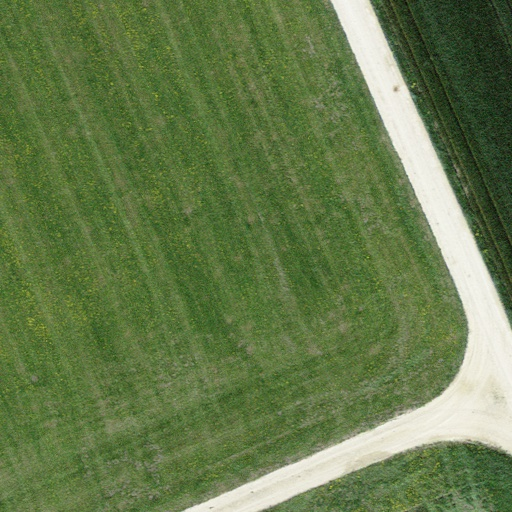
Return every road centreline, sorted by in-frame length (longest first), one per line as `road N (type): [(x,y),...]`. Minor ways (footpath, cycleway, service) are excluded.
road 1 (track): [(361,0),(511,379)]
road 2 (track): [(511,381),(208,511)]
